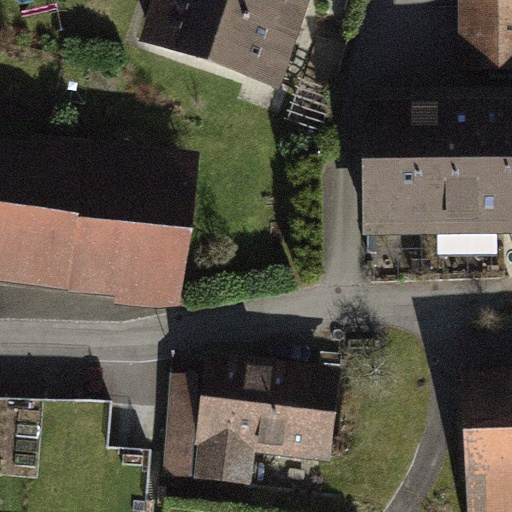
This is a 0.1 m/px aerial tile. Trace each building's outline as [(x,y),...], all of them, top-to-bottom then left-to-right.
[(146,0),(132,45),(280,94),(310,0),(146,0)] [(511,0),(456,0),(459,74),(511,72),(511,0)] [(511,103),(361,106),(363,238),(511,235),(511,103)] [(197,168),(0,145),(0,286),(114,298),(113,309),(182,316),(197,168)] [(345,371),(207,349),(186,482),(247,492),(254,451),(330,463),(345,371)] [(511,511),(511,373),(455,376),(461,511),(511,511)]
